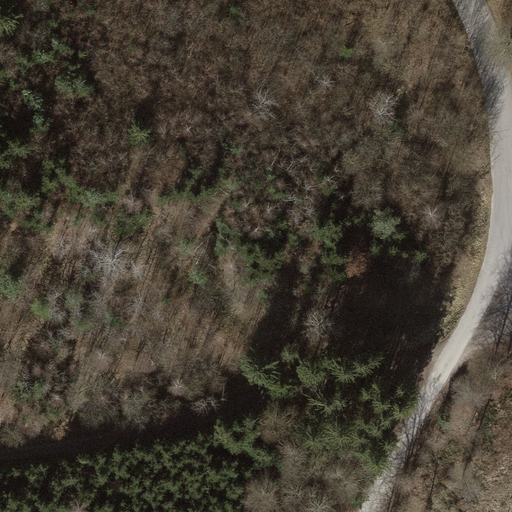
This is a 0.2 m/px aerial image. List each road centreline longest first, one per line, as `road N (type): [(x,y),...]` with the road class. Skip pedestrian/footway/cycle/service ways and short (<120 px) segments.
road 1 (track): [(453,355),(369,365),(195,417),(0,457)]
road 2 (residential): [(509,225),(501,99),(468,0)]
road 3 (track): [(368,511),(453,355)]
